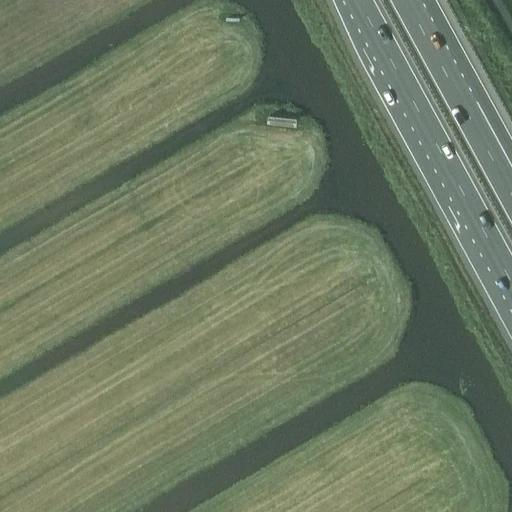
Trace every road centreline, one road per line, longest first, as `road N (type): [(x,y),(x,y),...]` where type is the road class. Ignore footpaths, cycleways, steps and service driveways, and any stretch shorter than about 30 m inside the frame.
road 1 (trunk): [(357,0),(511,284)]
road 2 (trunk): [(463,106),(405,0)]
